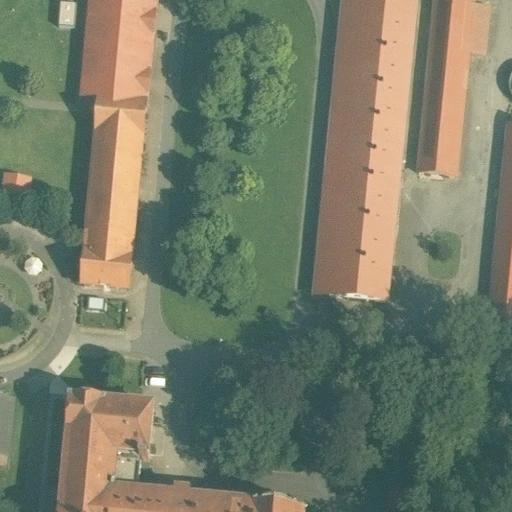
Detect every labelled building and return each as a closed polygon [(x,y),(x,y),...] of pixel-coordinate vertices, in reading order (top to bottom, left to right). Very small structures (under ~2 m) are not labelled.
[(171,0),(96,0),(87,102),(111,105),(92,291),(142,295),(171,0)] [(494,9),(408,0),(356,0),(325,300),(399,308),(413,176),(461,181),(474,59),(489,60),(494,9)] [(511,133),(511,134),(490,324),(511,326),(511,133)] [(154,411),(60,404),(51,511),(290,511),(128,499),(131,462),(150,463),(154,411)] [(0,464),(19,466),(23,415),(0,413),(0,464)]
